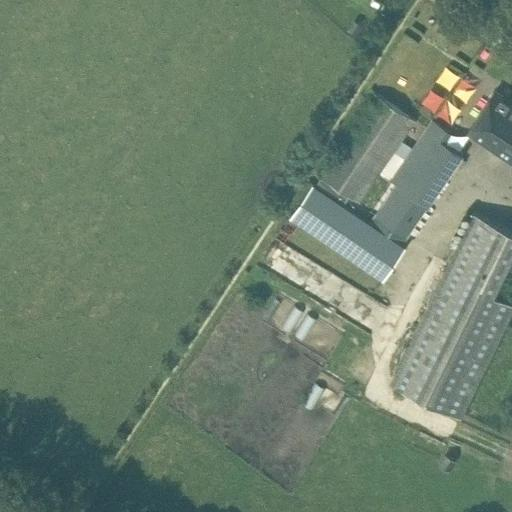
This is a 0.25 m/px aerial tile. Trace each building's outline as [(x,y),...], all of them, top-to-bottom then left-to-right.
[(511,101),(496,91),(469,131),(511,159),(511,101)] [(375,93),(320,174),(341,188),(335,198),(343,203),(350,194),(360,201),(394,151),(402,140),(415,120),(375,93)] [(376,212),(370,222),(402,243),(463,152),(446,141),(453,131),(448,128),(441,122),(433,117),(393,175),(399,179),(387,197),(376,212)] [(313,183),(291,216),(384,279),(406,246),(402,243),(370,222),(343,203),(335,198),(313,183)] [(511,231),(473,212),(391,381),(461,416),(511,311),(511,302),(494,293),(508,264),(511,255),(511,231)] [(294,305),(281,325),(291,332),(304,311),(294,305)] [(308,313),(295,334),(305,340),(317,319),(308,313)] [(316,382),(303,403),(313,409),(326,389),(316,382)]
